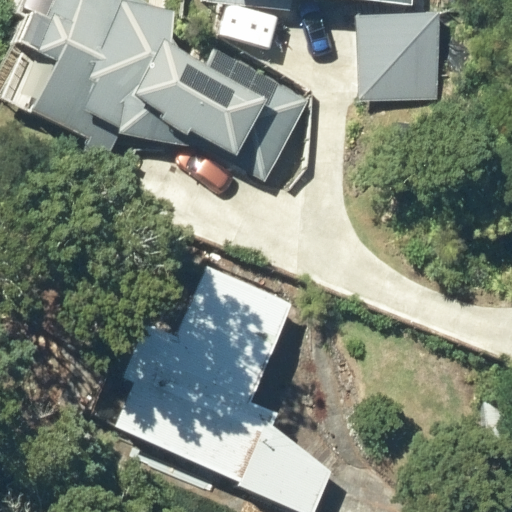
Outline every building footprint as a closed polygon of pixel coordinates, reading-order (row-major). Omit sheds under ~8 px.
[(276,0),(407,11),(407,0),(276,0)] [(176,69),(187,15),(132,5),(120,58),(176,69)] [(439,25),(343,19),(338,107),(434,113),(439,25)] [(101,433),(231,489),(267,416),(244,405),(286,306),(197,268),(166,341),(145,332),(101,433)] [(506,403),(482,403),(481,449),(506,449),(506,403)]
